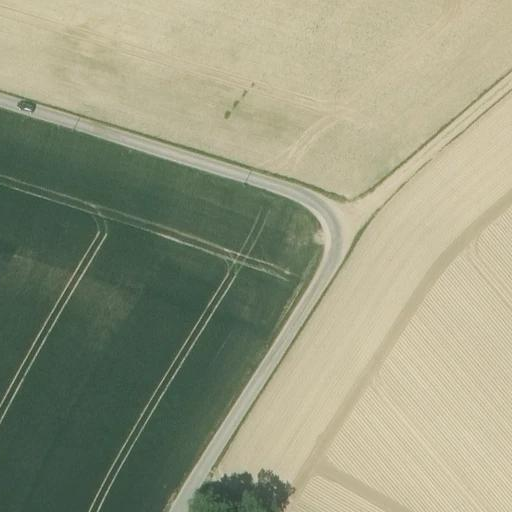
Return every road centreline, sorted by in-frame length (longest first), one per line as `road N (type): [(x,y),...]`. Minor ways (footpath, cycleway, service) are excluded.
road 1 (unclassified): [(178,511),(329,267),(330,222),(293,195),(0,104)]
road 2 (track): [(511,81),(367,206),(330,222)]
